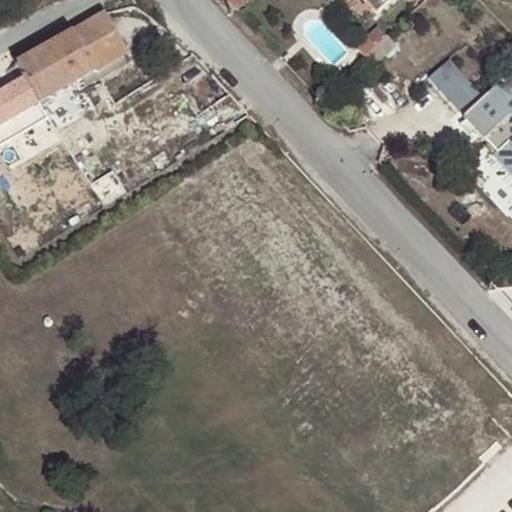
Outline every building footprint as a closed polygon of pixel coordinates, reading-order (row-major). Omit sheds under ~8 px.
[(225,0),(231,7),(236,13),(248,0),(225,0)] [(358,0),(374,16),(391,0),(358,0)] [(127,56),(104,15),(17,66),(24,78),(14,83),(7,74),(0,77),(0,89),(1,91),(0,92),(0,146),(2,148),(20,137),(12,122),(62,93),(127,56)] [(367,40),(375,50),(385,40),(377,31),(367,40)] [(355,52),(363,62),(375,50),(367,40),(355,52)] [(457,109),(478,89),(447,57),(426,78),(457,109)] [(508,144),(511,148),(511,97),(500,84),(462,119),(496,156),(508,144)]
